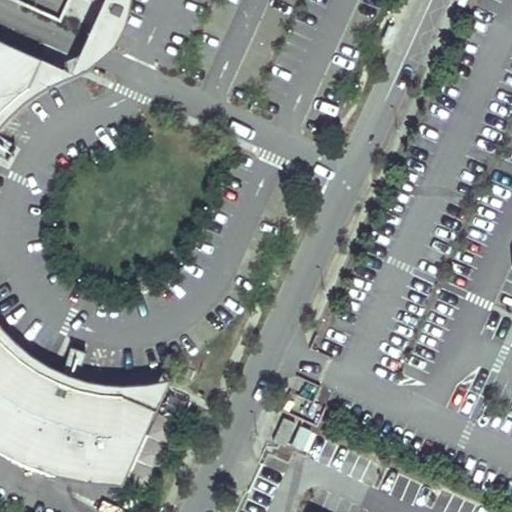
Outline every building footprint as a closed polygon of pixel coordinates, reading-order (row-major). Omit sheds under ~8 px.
[(15,0),(56,18),(64,0),(15,0)] [(116,33),(121,22),(122,7),(123,0),(97,0),(76,46),(71,58),(85,65),(97,54),(109,43),(116,33)] [(0,102),(14,90),(23,83),(37,55),(0,38),(0,451),(21,462),(52,474),(85,480),(119,483),(151,407),(115,391),(94,389),(72,385),(52,377),(32,368),(14,355),(0,342),(0,102)] [(20,96),(72,72),(83,66),(85,65),(71,58),(66,69),(37,55),(23,83),(14,90),(0,102),(0,342),(14,355),(32,368),(52,377),(72,385),(94,389),(115,391),(151,407),(165,374),(117,383),(95,381),(74,377),(55,369),(36,360),(19,348),(4,335),(0,330),(0,114),(4,110),(20,96)] [(284,445),(294,423),(282,418),(272,440),(284,445)] [(297,425),(290,446),(305,451),(311,430),(297,425)]
